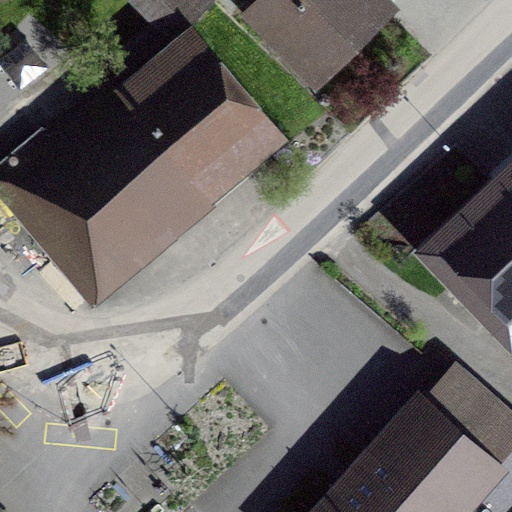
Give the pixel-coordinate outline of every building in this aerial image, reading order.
[(140,0),(174,34),(209,0),(140,0)] [(379,0),(265,0),(254,12),(317,75),(386,6),(379,0)] [(0,188),(45,245),(59,233),(93,273),(261,133),(190,48),(59,158),(36,131),(0,161),(0,188)] [(511,191),(449,250),(511,317),(511,191)] [(326,511),(446,511),(457,500),(471,511),(511,511),(511,418),(455,367),(326,511)]
